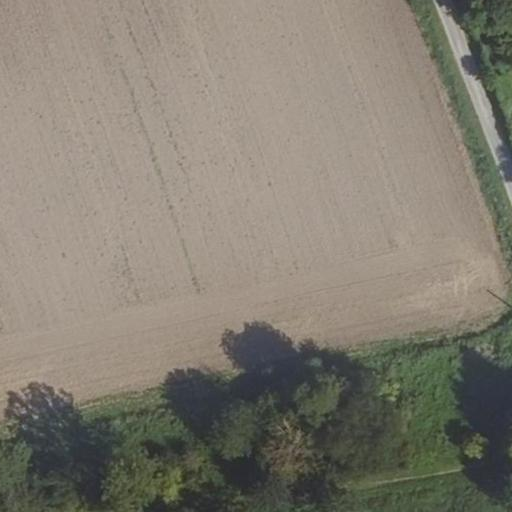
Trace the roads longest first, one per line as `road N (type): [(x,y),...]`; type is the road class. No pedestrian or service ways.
road 1 (track): [(511,464),(222,511)]
road 2 (unclassified): [(453,0),(511,157)]
